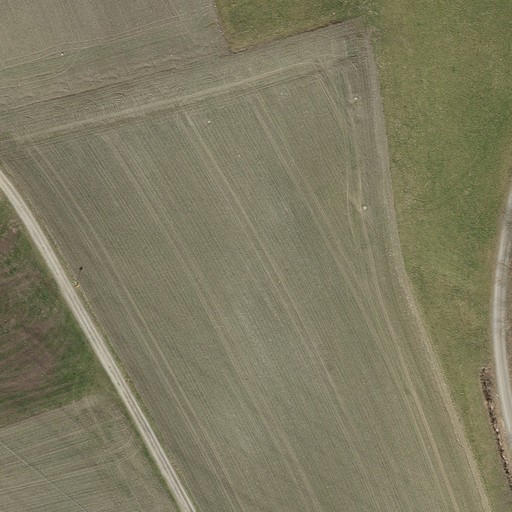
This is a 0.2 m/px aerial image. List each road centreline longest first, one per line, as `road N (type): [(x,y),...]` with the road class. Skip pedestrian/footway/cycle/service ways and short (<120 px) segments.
road 1 (track): [(191,511),(0,174)]
road 2 (track): [(511,208),(499,298),(511,418)]
